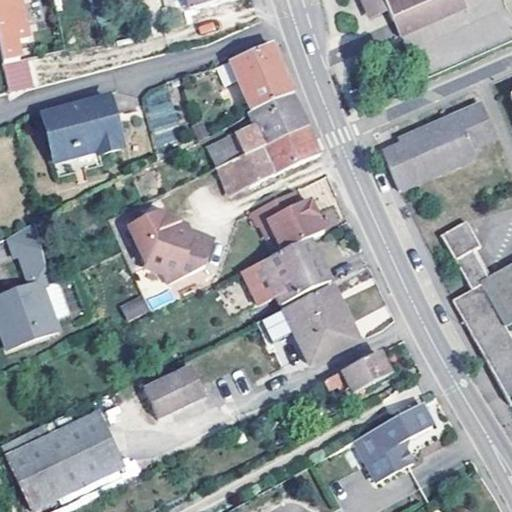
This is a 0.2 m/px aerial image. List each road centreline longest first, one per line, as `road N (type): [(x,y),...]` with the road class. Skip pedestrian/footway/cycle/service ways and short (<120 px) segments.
road 1 (tertiary): [(297,29),(415,312),(511,477)]
road 2 (residential): [(0,113),(297,29)]
